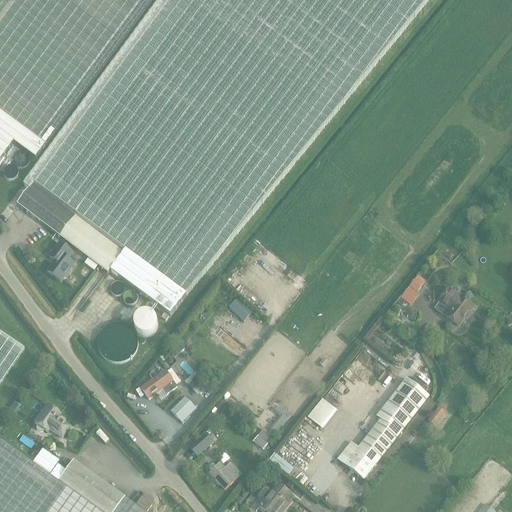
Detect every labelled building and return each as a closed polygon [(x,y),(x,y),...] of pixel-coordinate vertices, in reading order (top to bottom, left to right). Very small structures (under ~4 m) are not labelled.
[(0,0),(0,132),(14,142),(35,158),(152,0),(0,0)] [(17,206),(88,259),(98,267),(100,268),(107,274),(108,275),(110,272),(118,278),(141,295),(149,300),(170,316),(428,0),(160,0),(24,186),(29,190),(17,206)] [(0,161),(14,142),(0,132),(0,161)] [(47,272),(61,282),(64,278),(66,278),(69,275),(68,273),(74,265),(67,259),(72,253),(59,244),(49,257),(55,262),(47,272)] [(88,259),(85,264),(94,272),(98,267),(88,259)] [(419,276),(397,303),(402,307),(405,302),(411,307),(419,296),(416,294),(426,282),(419,276)] [(238,286),(233,292),(250,304),(255,297),(238,286)] [(470,316),(469,314),(468,314),(473,307),(461,297),(460,298),(449,289),(439,302),(450,311),(446,317),(458,327),(465,318),(466,319),(467,319),(470,316)] [(238,299),(229,308),(237,316),(246,306),(238,299)] [(160,311),(157,316),(166,322),(169,317),(160,311)] [(97,355),(100,361),(105,365),(112,368),(119,368),(127,366),(132,361),(136,354),(137,347),(135,340),(131,334),(126,329),(118,327),(111,328),(107,329),(101,333),(97,339),(95,348),(97,355)] [(0,384),(23,350),(0,334),(0,384)] [(180,343),(176,347),(181,352),(185,348),(180,343)] [(153,381),(141,390),(144,394),(143,394),(147,400),(148,399),(149,401),(163,390),(167,395),(177,388),(175,387),(181,383),(171,370),(166,374),(165,372),(157,378),(153,381)] [(195,372),(189,378),(193,383),(199,377),(195,372)] [(380,421),(370,434),(359,449),(351,443),(337,461),(345,466),(364,481),(389,449),(430,398),(406,380),(376,418),(380,421)] [(199,383),(193,390),(199,395),(205,389),(199,383)] [(184,398),(170,412),(182,424),(196,410),(184,398)] [(322,401),(308,420),(322,431),(337,412),(322,401)] [(47,406),(34,424),(37,426),(36,428),(36,430),(40,433),(42,433),(44,431),(47,433),(49,430),(61,439),(69,428),(57,419),(60,415),(47,406)] [(438,407),(427,421),(434,426),(445,412),(438,407)] [(264,430),(258,436),(268,444),(288,421),(281,415),(267,432),(264,430)] [(206,434),(189,448),(197,457),(213,443),(212,441),(206,434)] [(0,511),(142,511),(73,462),(65,472),(56,466),(58,463),(42,451),(32,464),(0,441),(0,511)] [(289,474),(294,469),(276,454),(272,459),(289,474)] [(225,491),(234,483),(241,476),(231,465),(225,470),(220,464),(216,468),(214,466),(212,465),(209,468),(210,470),(211,472),(209,474),(225,491)] [(278,487),(272,495),(265,490),(264,490),(260,495),(260,497),(265,500),(259,508),(264,511),(277,511),(284,505),(286,506),(292,498),(278,487)] [(141,498),(136,505),(144,511),(147,511),(151,506),(141,498)]
